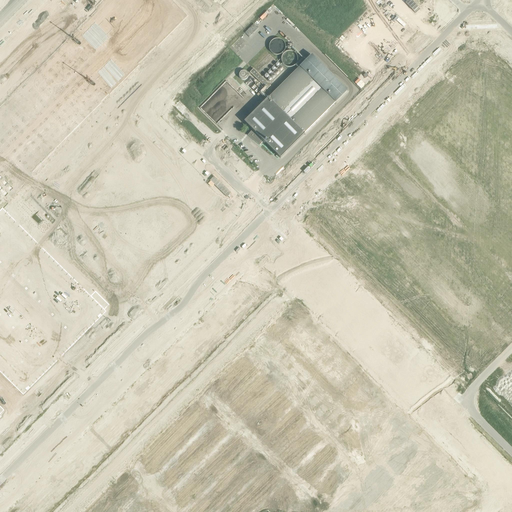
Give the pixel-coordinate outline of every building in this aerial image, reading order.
[(174,0),(97,0),(0,98),(0,421),(4,417),(0,413),(0,408),(2,406),(0,404),(0,372),(24,397),(109,312),(102,306),(107,301),(96,290),(91,295),(4,207),(193,18),(174,0)] [(426,6),(415,16),(417,18),(420,16),(422,18),(430,10),(426,6)] [(276,39),(275,39),(274,39),(273,40),(272,41),(271,41),(270,43),(269,44),(269,45),(269,47),(269,48),(269,49),(269,50),(270,51),(271,52),(272,53),(273,54),(274,54),(275,55),(276,55),(277,55),(278,55),(279,55),(280,55),(282,54),(283,53),(283,52),(284,51),(285,50),(285,49),(285,48),(285,47),(285,46),(285,44),(284,43),(284,42),(283,41),(282,40),(281,40),(280,39),(279,39),(277,39),(276,39)] [(288,51),(287,51),(285,52),(284,53),(283,54),(282,56),(282,57),(281,58),(281,59),(281,60),(281,61),(282,62),(282,63),(282,64),(283,64),(284,65),(285,66),(286,67),(287,67),(289,67),(290,67),(291,67),(292,67),(293,66),(295,66),(296,65),(296,64),(297,63),(297,62),(298,60),(298,59),(298,58),(298,57),(297,56),(297,55),(296,54),(295,53),(294,53),(293,52),(292,51),(291,51),(290,51),(289,51),(288,51)] [(268,97),(244,122),(252,130),(247,135),(260,145),(263,141),(280,158),(305,134),(304,133),(347,91),(312,55),(269,98),(268,97)] [(250,72),(267,90),(271,86),(253,69),(250,72)] [(247,72),(246,72),(246,71),(245,71),(244,71),(243,71),(242,71),(241,71),(241,72),(240,72),(239,73),(239,74),(239,75),(239,76),(239,77),(239,78),(240,79),(241,79),(242,80),(243,80),(244,80),(245,80),(246,79),(247,79),(247,78),(248,78),(248,77),(248,76),(248,75),(248,74),(248,73),(247,72)] [(258,94),(257,95),(259,97),(265,91),(258,84),(253,89),(258,94)] [(27,202),(18,211),(31,224),(40,215),(27,202)]
